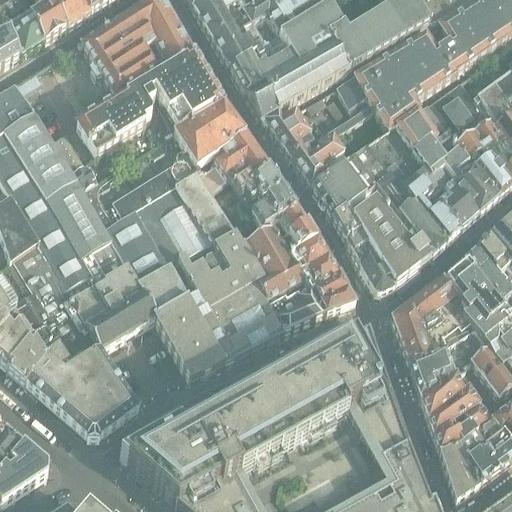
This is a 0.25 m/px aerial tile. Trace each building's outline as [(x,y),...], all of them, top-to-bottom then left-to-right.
[(0,0),(0,69),(2,74),(10,70),(18,65),(4,35),(6,34),(3,26),(25,13),(19,2),(22,0),(0,0)] [(66,35),(48,1),(47,0),(43,0),(34,6),(39,14),(28,21),(42,50),(66,35)] [(90,21),(76,0),(49,0),(48,1),(66,35),(90,21)] [(108,10),(102,0),(76,0),(90,21),(108,10)] [(124,0),(102,0),(108,10),(122,1),(124,0)] [(388,7),(392,13),(346,41),(342,33),(340,34),(328,12),(320,0),(182,0),(191,14),(242,102),(259,130),(277,121),(309,102),(320,96),(428,32),(434,29),(420,6),(430,0),(373,0),(379,9),(388,7)] [(511,41),(511,0),(489,0),(435,34),(446,50),(435,57),(424,40),(351,85),(351,86),(335,95),(347,116),(351,124),(367,114),(371,120),(385,140),(420,116),(414,109),(455,82),(454,81),(511,41)] [(434,29),(480,0),(430,0),(420,6),(434,29)] [(192,62),(187,53),(158,1),(144,10),(143,8),(133,14),(134,16),(115,28),(114,27),(111,29),(112,30),(76,54),(79,58),(82,56),(92,72),(88,77),(94,87),(100,85),(115,108),(192,62)] [(28,21),(6,34),(4,35),(18,65),(42,50),(28,21)] [(221,111),(198,72),(192,62),(115,108),(76,132),(75,131),(62,139),(71,155),(84,146),(94,163),(145,133),(143,129),(150,124),(151,121),(142,105),(153,98),(176,136),(221,111)] [(511,118),(504,107),(511,102),(511,78),(472,106),(459,88),(453,92),(501,157),(506,154),(511,161),(511,118)] [(501,157),(453,92),(422,115),(453,157),(451,159),(456,166),(460,171),(465,168),(473,179),(488,168),(510,197),(511,195),(511,161),(506,154),(501,157)] [(225,372),(137,218),(107,237),(82,196),(77,188),(34,120),(13,94),(4,99),(2,100),(2,101),(0,102),(0,191),(9,206),(38,252),(60,289),(57,291),(59,294),(68,309),(84,336),(55,353),(54,350),(38,361),(42,367),(33,378),(36,385),(32,390),(29,387),(24,393),(85,447),(85,448),(97,448),(137,419),(137,418),(136,418),(120,394),(113,384),(99,360),(123,346),(133,340),(153,328),(189,390),(199,385),(199,386),(213,378),(222,373),(223,373),(225,372)] [(310,121),(326,111),(326,110),(321,103),(306,113),(310,121)] [(342,121),(334,109),(332,106),(326,110),(326,111),(335,126),(342,121)] [(194,174),(244,141),(221,111),(176,136),(171,139),(181,153),(180,157),(176,160),(175,164),(177,168),(111,209),(112,210),(105,215),(98,202),(99,193),(124,178),(129,179),(139,172),(140,167),(137,162),(82,196),(107,237),(137,218),(195,181),(197,179),(194,174)] [(294,176),(312,163),(310,161),(317,156),(316,154),(331,144),(332,145),(371,120),(367,114),(351,124),(339,131),(335,125),(319,135),(324,142),(312,149),(305,153),(287,165),(291,170),(294,176)] [(442,177),(456,166),(451,159),(453,157),(422,115),(420,116),(385,140),(329,182),(309,198),(330,230),(343,221),(388,189),(403,207),(421,193),(437,181),(442,177)] [(308,143),(310,141),(294,118),(280,126),(277,121),(259,130),(264,137),(266,135),(287,165),(305,153),(312,149),(308,143)] [(267,175),(244,141),(194,174),(197,179),(200,178),(203,179),(211,173),(212,168),(226,188),(229,186),(233,183),(236,187),(246,181),(250,187),(267,175)] [(343,160),(332,145),(331,144),(316,154),(317,156),(310,161),(312,163),(294,176),(309,198),(329,182),(324,174),(343,160)] [(164,156),(165,152),(162,146),(145,157),(149,162),(154,163),(164,156)] [(495,209),(473,179),(465,168),(460,171),(456,166),(442,177),(453,190),(449,194),(476,226),(495,209)] [(510,197),(488,168),(473,179),(495,209),(497,208),(510,197)] [(282,196),(278,190),(267,175),(250,187),(246,181),(236,187),(233,183),(229,186),(231,188),(231,189),(242,206),(245,204),(248,208),(259,201),(263,207),(282,196)] [(283,343),(268,315),(266,311),(256,291),(262,287),(241,251),(234,240),(208,200),(207,201),(195,181),(137,218),(225,372),(234,368),(250,359),(283,343)] [(476,226),(449,194),(437,181),(421,193),(424,197),(422,199),(428,208),(441,198),(442,200),(446,204),(436,214),(435,213),(433,214),(457,243),(459,242),(476,226)] [(443,256),(403,207),(388,189),(343,221),(345,224),(367,209),(410,261),(417,256),(428,270),(429,269),(443,256)] [(457,243),(433,214),(427,219),(421,213),(428,208),(422,199),(424,197),(421,193),(403,207),(443,256),(444,255),(457,243)] [(266,233),(277,227),(295,216),(282,196),(263,207),(259,201),(248,208),(245,204),(242,206),(261,236),(266,233)] [(38,252),(9,206),(0,211),(0,249),(8,273),(38,252)] [(410,261),(367,209),(345,224),(358,244),(373,268),(391,298),(393,297),(428,270),(417,256),(410,261)] [(305,231),(301,225),(295,216),(277,227),(286,241),(305,231)] [(358,244),(345,224),(343,221),(330,230),(344,252),(358,244)] [(511,224),(500,235),(509,246),(511,249),(511,224)] [(316,248),(313,244),(305,231),(286,241),(277,227),(266,233),(286,265),(316,248)] [(303,290),(286,265),(266,233),(261,236),(264,239),(241,251),(262,287),(256,291),(266,311),(303,290)] [(511,249),(509,246),(500,235),(476,258),(462,270),(508,334),(511,331),(511,249)] [(373,268),(358,244),(344,252),(358,277),(373,268)] [(337,285),(316,248),(286,265),(303,290),(304,290),(307,296),(317,292),(318,294),(337,285)] [(18,321),(59,294),(57,291),(60,289),(38,252),(8,273),(0,277),(0,353),(0,345),(19,322),(18,321)] [(391,298),(373,268),(358,277),(373,302),(375,304),(377,304),(378,304),(391,298)] [(511,331),(508,334),(462,270),(461,270),(463,272),(458,275),(459,276),(447,286),(447,285),(442,288),(441,287),(440,288),(458,314),(457,315),(466,329),(464,331),(483,358),(485,356),(498,373),(502,371),(505,376),(511,370),(511,331)] [(318,314),(331,307),(345,299),(337,285),(318,294),(317,292),(307,296),(318,314)] [(464,331),(466,329),(457,315),(458,314),(440,288),(417,306),(450,352),(464,372),(469,368),(483,358),(464,331)] [(84,336),(68,309),(59,294),(18,321),(19,322),(0,345),(0,353),(0,372),(24,393),(29,387),(32,390),(36,385),(33,378),(42,367),(38,361),(54,350),(55,353),(84,336)] [(324,325),(318,314),(307,296),(285,308),(283,306),(268,315),(283,343),(324,325)] [(350,309),(349,307),(345,299),(331,307),(338,319),(348,316),(348,315),(350,314),(351,312),(350,310),(350,309)] [(450,352),(417,306),(401,318),(393,324),(392,325),(391,328),(391,331),(395,344),(407,376),(450,352)] [(338,319),(331,307),(318,314),(324,325),(338,319)] [(409,460),(389,403),(367,340),(321,361),(296,373),(254,394),(214,414),(173,437),(147,453),(119,474),(162,511),(429,511),(420,487),(419,486),(409,460)] [(463,381),(459,376),(464,372),(450,352),(407,376),(418,407),(418,408),(437,402),(433,394),(454,385),(463,381)] [(511,386),(505,376),(502,371),(498,373),(485,356),(483,358),(469,368),(498,407),(511,396),(511,386)] [(425,429),(461,401),(454,385),(433,394),(437,402),(418,408),(425,429)] [(460,428),(474,419),(478,416),(465,398),(461,401),(425,429),(431,446),(448,435),(446,432),(457,425),(460,428)] [(511,424),(506,417),(488,431),(490,433),(500,445),(511,460),(511,424)] [(439,465),(487,436),(474,419),(460,428),(457,425),(446,432),(448,435),(431,446),(438,465),(439,465)] [(455,511),(478,497),(478,496),(461,474),(500,445),(490,433),(487,436),(439,465),(442,474),(441,474),(443,481),(444,481),(447,490),(446,490),(447,491),(450,500),(450,501),(451,501),(453,510),(454,511),(455,511)] [(0,480),(22,455),(4,441),(0,446),(0,480)] [(479,496),(511,470),(511,460),(500,445),(461,474),(478,496),(479,496)] [(0,511),(4,511),(45,486),(46,476),(22,455),(0,480),(0,511)]
